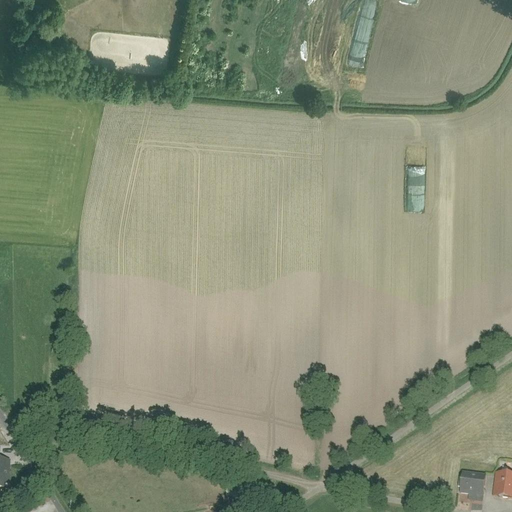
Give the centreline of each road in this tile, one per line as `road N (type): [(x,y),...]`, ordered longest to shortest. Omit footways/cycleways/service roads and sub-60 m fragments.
road 1 (residential): [(319,486),(4,420)]
road 2 (unclassified): [(319,486),(511,356)]
road 3 (unknown): [(319,486),(451,511)]
